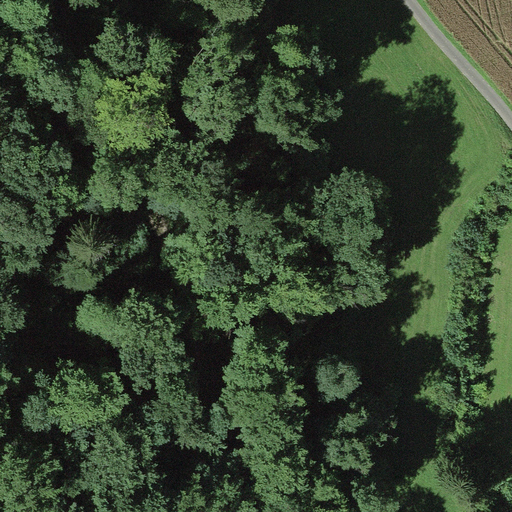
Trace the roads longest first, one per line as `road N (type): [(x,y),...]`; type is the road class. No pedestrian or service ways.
road 1 (track): [(59,0),(147,196),(244,511)]
road 2 (track): [(416,0),(511,114)]
